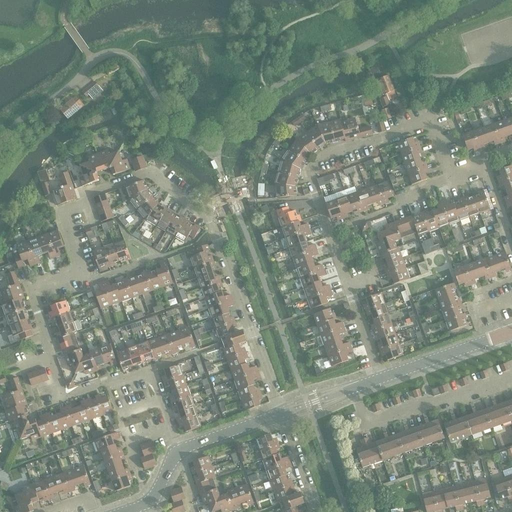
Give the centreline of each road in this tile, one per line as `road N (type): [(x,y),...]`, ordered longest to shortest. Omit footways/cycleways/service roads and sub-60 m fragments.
road 1 (unclassified): [(88,203),(87,195),(152,172),(209,218),(282,416)]
road 2 (residential): [(51,358),(64,396),(148,370),(177,455)]
road 3 (residential): [(328,233),(311,177),(326,154),(433,121)]
road 4 (residential): [(353,389),(368,424),(511,379)]
road 5 (residential): [(379,379),(328,233)]
road 6 (unclassified): [(36,291),(84,276),(62,212),(88,203)]
road 7 (residential): [(379,379),(511,334)]
road 8 (unclassified): [(328,233),(405,204),(410,193),(451,176)]
